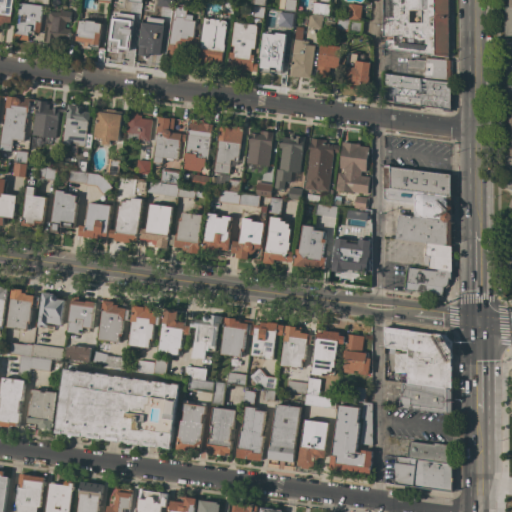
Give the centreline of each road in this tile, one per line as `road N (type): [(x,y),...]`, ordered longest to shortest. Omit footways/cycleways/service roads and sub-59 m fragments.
road 1 (residential): [(473,128),(0,65)]
road 2 (residential): [(457,511),(0,449)]
road 3 (tertiary): [(375,308),(0,256)]
road 4 (secondary): [(476,232),(473,0)]
